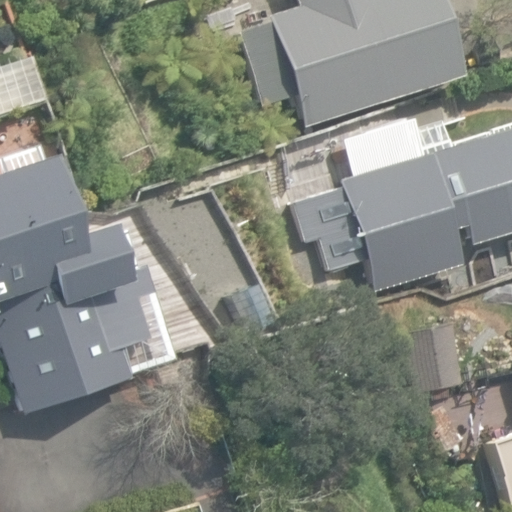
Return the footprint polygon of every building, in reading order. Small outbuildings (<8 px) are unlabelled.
[(285,0),(288,10),(258,19),(260,26),(231,35),(255,110),(284,101),(292,128),(446,80),(443,70),(453,67),(440,27),(425,32),(422,23),(438,19),(431,0),(285,0)] [(511,234),(511,125),(329,184),(331,190),(285,205),(298,245),(312,241),(322,272),(355,261),(366,297),(453,270),(441,233),(455,228),(462,250),(511,234)] [(0,384),(11,417),(124,379),(114,351),(143,341),(128,298),(144,293),(135,265),(111,273),(95,225),(62,236),(56,219),(62,217),(46,169),(38,174),(33,161),(0,171),(0,384)] [(390,340),(404,400),(454,389),(440,328),(390,340)] [(511,433),(479,445),(500,511),(504,511),(511,509),(511,357),(510,358),(511,364),(511,433)] [(323,499),(337,511),(356,511),(367,501),(342,478),(323,499)]
